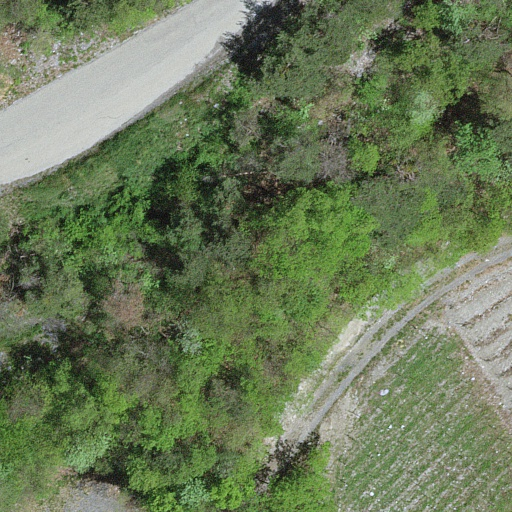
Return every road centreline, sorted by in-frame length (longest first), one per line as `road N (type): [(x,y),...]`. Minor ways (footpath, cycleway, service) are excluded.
road 1 (track): [(228,511),(391,319),(511,244)]
road 2 (residential): [(224,0),(0,140)]
